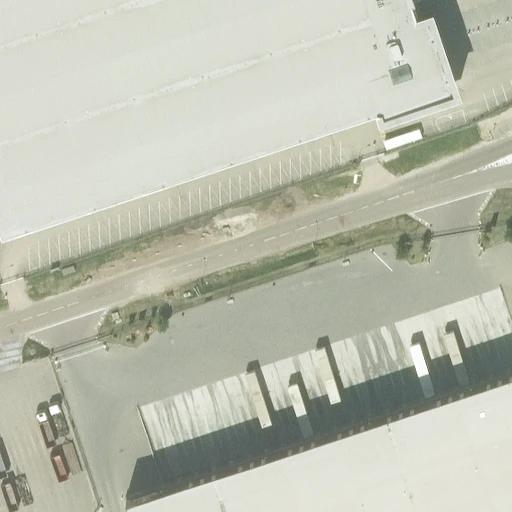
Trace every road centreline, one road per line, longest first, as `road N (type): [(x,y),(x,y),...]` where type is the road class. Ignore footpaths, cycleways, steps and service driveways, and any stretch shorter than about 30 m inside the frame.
road 1 (unknown): [(85,392),(369,313),(438,286),(454,249),(448,177)]
road 2 (unclassified): [(0,328),(448,177)]
road 3 (unknown): [(85,392),(118,511)]
